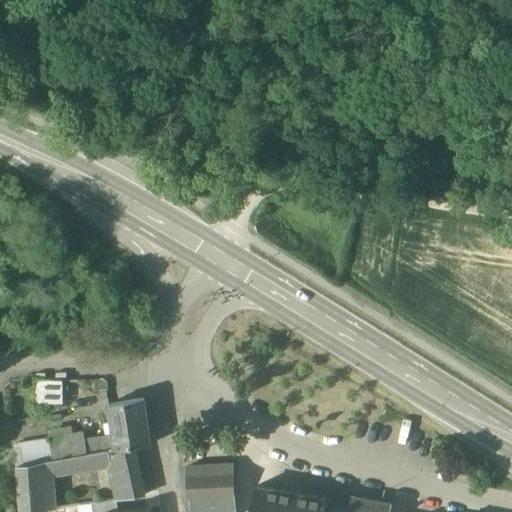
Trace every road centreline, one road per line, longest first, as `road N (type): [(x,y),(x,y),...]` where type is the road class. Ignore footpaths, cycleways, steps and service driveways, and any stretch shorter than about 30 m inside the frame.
road 1 (residential): [(511,506),(285,443),(170,371)]
road 2 (secondary): [(511,436),(225,266)]
road 3 (track): [(511,215),(291,186),(255,199),(234,231)]
road 4 (secondary): [(225,266),(0,142)]
road 5 (residential): [(170,371),(0,368)]
road 6 (residential): [(170,371),(174,511)]
